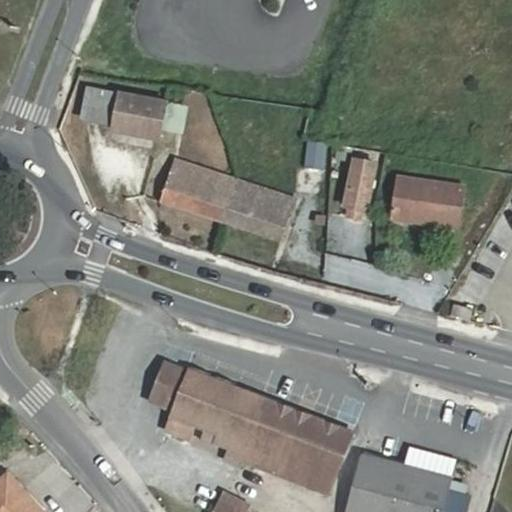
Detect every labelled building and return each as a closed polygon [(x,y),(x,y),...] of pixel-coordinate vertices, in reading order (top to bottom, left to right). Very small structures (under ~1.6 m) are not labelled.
[(85,120),(114,127),(122,94),(93,87),(85,120)] [(167,104),(122,94),(114,127),(114,130),(158,141),(167,104)] [(307,140),(304,167),(324,169),(326,142),(307,140)] [(377,164),(355,160),(347,207),(369,211),(377,164)] [(193,171),(177,166),(166,202),(229,223),(242,182),(194,166),(193,171)] [(467,183),(398,175),(394,220),(462,227),(467,183)] [(287,211),(291,197),(242,182),(229,223),(282,241),(292,213),(287,211)] [(287,211),(292,213),(296,199),(291,197),(287,211)] [(457,307),(454,317),(472,322),(475,312),(457,307)] [(168,364),(155,396),(177,404),(189,372),(168,364)] [(216,443),(231,450),(249,456),(247,460),(330,493),(353,433),(233,387),(234,385),(190,368),(189,372),(177,404),(166,431),(188,440),(193,428),(205,433),(202,441),(214,446),(216,443)] [(409,448),(404,467),(451,480),(456,460),(409,448)] [(249,456),(231,450),(226,460),(244,468),(247,460),(249,456)] [(404,467),(363,456),(347,511),(442,511),(451,480),(404,467)] [(0,488),(11,479),(0,467),(0,488)] [(39,511),(11,479),(0,488),(0,511),(39,511)] [(222,497),(215,511),(266,511),(239,499),(236,505),(222,497)]
